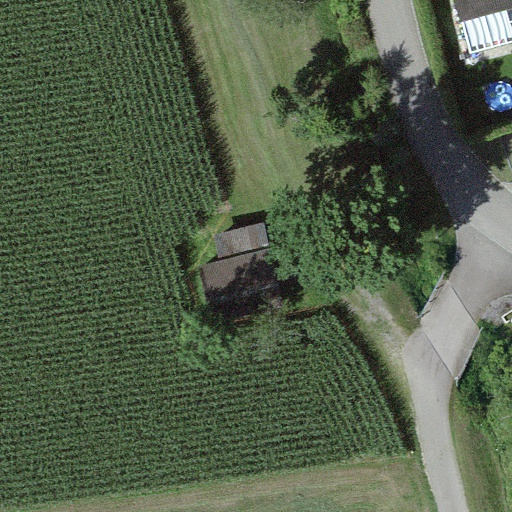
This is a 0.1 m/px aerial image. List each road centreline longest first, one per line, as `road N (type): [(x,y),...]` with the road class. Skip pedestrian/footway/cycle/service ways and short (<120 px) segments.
road 1 (unclassified): [(502,228),(436,354),(428,392),(455,511)]
road 2 (unclassified): [(389,0),(438,153),(502,228)]
